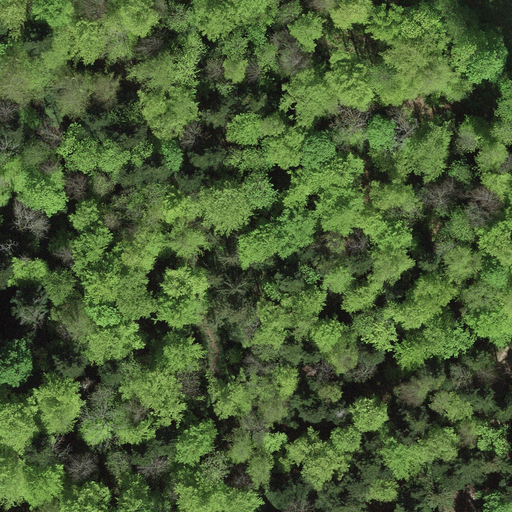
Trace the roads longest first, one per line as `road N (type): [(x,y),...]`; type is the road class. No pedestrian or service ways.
road 1 (track): [(30,0),(117,59),(162,119),(197,186),(220,419),(264,507)]
road 2 (track): [(511,364),(474,511)]
